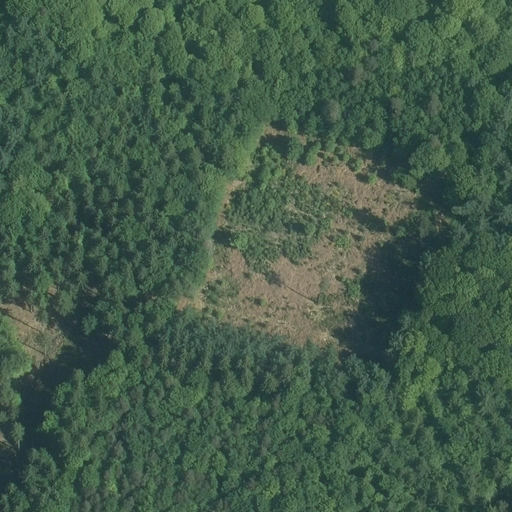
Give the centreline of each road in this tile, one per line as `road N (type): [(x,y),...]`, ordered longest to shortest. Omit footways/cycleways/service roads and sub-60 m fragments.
road 1 (track): [(321,511),(511,26)]
road 2 (track): [(89,0),(0,219)]
